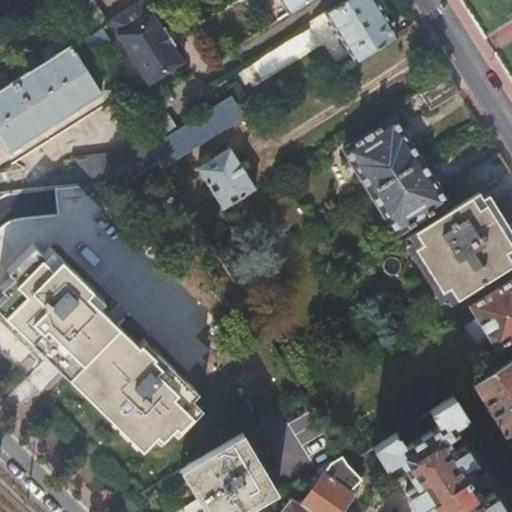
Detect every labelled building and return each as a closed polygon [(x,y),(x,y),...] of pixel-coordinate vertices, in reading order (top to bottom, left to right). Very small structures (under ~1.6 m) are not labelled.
[(25,0),(13,7),(19,18),(52,0),(25,0)] [(58,0),(82,38),(107,22),(93,0),(58,0)] [(265,0),(278,19),(308,0),(265,0)] [(342,0),(324,12),(355,60),(397,34),(375,0),(342,0)] [(138,2),(111,19),(118,30),(116,32),(148,82),(179,62),(169,46),(172,44),(160,27),(158,28),(147,13),(146,14),(138,2)] [(15,161),(116,94),(97,65),(86,71),(70,45),(0,88),(0,141),(3,144),(15,161)] [(447,74),(439,60),(410,78),(419,92),(447,74)] [(447,74),(419,92),(408,99),(415,111),(427,104),(431,108),(459,91),(447,74)] [(231,96),(230,96),(236,105),(245,99),(235,83),(227,88),(231,96)] [(158,161),(160,166),(242,115),(236,105),(230,96),(172,133),(149,147),(158,161)] [(135,126),(142,137),(149,147),(172,133),(159,111),(135,126)] [(343,149),(369,191),(420,158),(402,129),(401,129),(393,118),(343,149)] [(49,170),(51,186),(127,180),(158,161),(149,147),(142,137),(115,154),(72,157),(72,168),(49,170)] [(222,208),(254,188),(229,149),(197,170),(222,208)] [(481,190),(509,172),(498,153),(469,171),(481,190)] [(420,158),(369,191),(395,234),(447,202),(439,190),(440,190),(420,158)] [(399,239),(442,309),(511,263),(511,245),(482,197),(478,192),(446,213),(444,211),(399,239)] [(482,197),(511,245),(511,233),(487,193),(482,197)] [(0,299),(0,310),(142,450),(154,437),(159,443),(172,430),(177,435),(203,409),(192,398),(198,393),(144,340),(139,345),(100,307),(106,301),(52,248),(45,255),(35,244),(8,271),(13,276),(1,288),(6,293),(0,299)] [(511,278),(469,305),(478,318),(489,336),(497,349),(511,338),(511,278)] [(489,336),(478,318),(461,329),(472,346),(489,336)] [(511,429),(511,359),(471,385),(488,411),(485,413),(489,419),(492,417),(504,435),(511,429)] [(396,432),(373,447),(385,466),(400,457),(405,464),(403,465),(415,485),(405,492),(417,510),(427,504),(431,511),(501,511),(506,510),(494,491),(483,497),(479,490),(474,494),(467,483),(471,481),(468,476),(469,476),(465,469),(475,462),(463,443),(453,449),(446,437),(456,431),(452,425),(465,417),(452,397),(430,411),(439,425),(405,446),(396,432)] [(243,432),(186,466),(213,511),(242,511),(278,491),(243,432)] [(354,475),(341,454),(302,477),(313,484),(299,504),(311,511),(337,511),(352,491),(341,484),(354,475)] [(311,511),(299,504),(290,497),(279,511),(311,511)]
